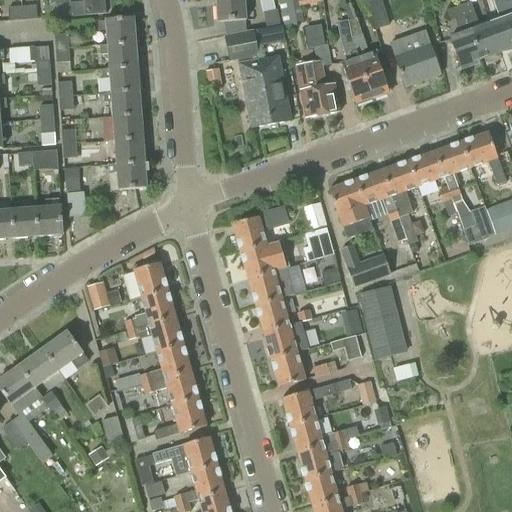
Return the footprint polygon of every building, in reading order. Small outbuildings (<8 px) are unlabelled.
[(243,0),(216,0),(218,24),(245,22),(243,0)] [(294,0),(278,4),(284,27),(302,22),(296,0),(294,0)] [(364,0),(375,32),(389,27),(380,0),(364,0)] [(492,0),(500,21),(490,25),(500,53),(511,48),(511,25),(504,2),(503,0),(492,0)] [(511,0),(503,0),(504,2),(511,25),(511,0)] [(103,2),(70,5),(71,18),(104,16),(103,2)] [(470,3),(461,6),(481,60),(500,53),(490,25),(479,29),(470,3)] [(71,18),(70,5),(46,7),(47,20),(71,18)] [(481,60),(461,6),(447,12),(450,22),(454,21),(459,36),(450,39),(460,68),(481,60)] [(36,7),(23,8),(24,22),(37,21),(36,7)] [(24,22),(23,8),(8,9),(9,23),(24,22)] [(276,11),(262,14),(265,28),(279,25),(276,11)] [(349,22),(348,22),(351,39),(371,100),(389,94),(376,55),(365,59),(363,51),(366,50),(354,13),(346,16),(349,22)] [(100,48),(100,49),(136,46),(134,21),(98,23),(99,32),(106,32),(108,47),(100,48)] [(351,39),(348,22),(337,24),(340,44),(345,58),(348,56),(351,64),(342,66),(355,106),(371,100),(351,39)] [(310,28),(314,47),(330,43),(326,25),(310,28)] [(245,33),(224,37),(229,64),(259,59),(254,32),(245,33)] [(439,76),(429,47),(424,32),(390,44),(405,88),(439,76)] [(54,37),(55,52),(69,51),(68,36),(54,37)] [(101,72),(101,73),(137,70),(136,46),(100,49),(100,56),(108,56),(110,71),(101,72)] [(317,65),(303,67),(308,90),(301,91),(306,120),(340,114),(335,85),(326,87),(322,67),(331,66),(328,46),(314,48),(317,65)] [(5,78),(36,75),(50,73),(48,48),(34,49),(9,51),(9,52),(10,65),(35,63),(36,70),(4,73),(5,78)] [(69,51),(55,52),(56,65),(70,64),(69,51)] [(279,59),(259,63),(271,126),(291,122),(279,59)] [(271,126),(259,63),(239,66),(252,130),(271,126)] [(103,96),(139,93),(137,70),(101,73),(102,80),(110,80),(111,95),(103,96)] [(217,70),(204,73),(208,91),(221,88),(217,70)] [(50,73),(36,75),(37,88),(51,87),(50,73)] [(58,85),(59,100),(73,99),(72,84),(58,85)] [(112,104),(113,119),(141,117),(139,93),(103,96),(104,105),(112,104)] [(73,99),(59,100),(60,112),(73,112),(73,99)] [(39,107),(40,123),(54,122),(53,107),(39,107)] [(113,119),(115,142),(143,140),(141,117),(113,119)] [(54,122),(40,123),(41,138),(55,135),(54,122)] [(61,132),(62,147),(76,145),(75,131),(61,132)] [(488,135),(461,145),(470,170),(488,163),(496,186),(505,183),(497,160),(488,135)] [(115,142),(117,166),(145,164),(143,140),(115,142)] [(76,145),(62,147),(63,161),(77,159),(76,145)] [(461,145),(435,154),(444,179),(443,179),(447,189),(451,201),(452,201),(454,206),(462,203),(453,176),(470,170),(461,145)] [(46,153),(32,154),(33,168),(47,166),(46,153)] [(33,168),(32,154),(18,155),(19,169),(33,168)] [(435,154),(408,163),(417,189),(443,179),(444,179),(435,154)] [(396,168),(382,173),(398,219),(407,216),(412,214),(405,193),(417,189),(408,163),(405,165),(404,164),(395,167),(396,168)] [(145,164),(117,166),(117,167),(108,167),(108,176),(118,175),(119,191),(147,189),(145,164)] [(382,173),(356,182),(365,208),(381,202),(389,223),(398,219),(382,173)] [(65,180),(66,195),(80,194),(79,180),(65,180)] [(356,182),(329,192),(338,217),(346,240),(372,231),(364,208),(365,208),(356,182)] [(447,189),(439,192),(443,204),(451,201),(447,189)] [(51,209),(35,210),(37,238),(63,236),(60,209),(59,209),(58,201),(50,201),(51,209)] [(303,209),(309,232),(326,227),(319,205),(303,209)] [(258,219),(232,226),(240,254),(266,247),(263,234),(289,226),(284,208),(257,216),(258,219)] [(35,210),(12,212),(14,240),(37,238),(35,210)] [(511,210),(495,217),(500,233),(501,233),(511,229),(511,210)] [(12,212),(0,213),(0,241),(14,240),(12,212)] [(407,216),(398,219),(406,242),(408,246),(417,243),(407,216)] [(474,227),(470,216),(459,220),(468,247),(484,241),(487,232),(485,224),(474,227)] [(266,247),(240,254),(248,281),(274,274),(284,271),(290,269),(282,242),(266,247)] [(323,246),(303,252),(306,264),(326,258),(323,246)] [(347,269),(354,289),(390,276),(383,256),(347,269)] [(141,300),(167,292),(160,264),(133,272),(141,300)] [(339,267),(325,273),(331,287),(345,281),(339,267)] [(274,274),(248,281),(256,308),(282,300),(274,274)] [(87,288),(93,313),(122,304),(118,292),(107,295),(103,283),(87,288)] [(389,290),(360,297),(376,361),(405,353),(389,290)] [(123,324),(126,333),(175,319),(167,292),(141,300),(145,314),(134,318),(135,321),(123,324)] [(282,300),(256,308),(263,335),(312,321),(309,312),(287,319),(282,300)] [(344,314),(349,333),(363,329),(358,310),(344,314)] [(156,353),(183,346),(175,319),(126,333),(129,342),(140,339),(140,340),(152,337),(156,353)] [(312,321),(263,335),(271,362),(297,354),(292,336),(314,329),(312,321)] [(67,334),(41,352),(57,373),(71,363),(77,371),(88,363),(67,334)] [(330,345),(332,353),(344,350),(347,363),(361,359),(355,337),(330,345)] [(162,371),(139,377),(141,387),(190,373),(186,358),(187,358),(185,349),(184,350),(183,346),(156,353),(162,371)] [(102,352),(107,367),(121,362),(117,347),(102,352)] [(41,352),(17,370),(40,400),(42,399),(35,389),(57,373),(41,352)] [(297,354),(271,362),(279,389),(305,382),(297,354)] [(326,366),(312,370),(315,379),(329,376),(326,366)] [(393,370),(396,383),(412,379),(409,366),(393,370)] [(17,370),(0,381),(0,392),(11,407),(17,416),(21,414),(40,400),(17,370)] [(167,389),(172,408),(198,400),(190,373),(141,387),(144,396),(167,389)] [(127,378),(114,382),(118,393),(130,390),(127,378)] [(308,393),(282,401),(290,428),(316,421),(311,403),(351,391),(349,381),(308,393)] [(357,388),(362,407),(376,404),(371,384),(357,388)] [(68,416),(51,393),(41,400),(58,423),(68,416)] [(198,400),(172,408),(177,426),(153,432),(156,442),(206,428),(198,400)] [(153,424),(150,414),(125,422),(131,444),(144,440),(141,428),(153,424)] [(101,422),(108,446),(123,441),(117,418),(101,422)] [(26,420),(16,428),(27,444),(42,463),(52,456),(26,420)] [(316,421),(290,428),(298,455),(345,442),(354,439),(355,439),(353,430),(321,439),(316,421)] [(12,422),(1,430),(16,452),(27,444),(16,428),(12,422)] [(176,479),(191,475),(191,474),(217,467),(209,439),(152,455),(155,466),(171,462),(176,479)] [(345,442),(298,455),(301,469),(303,478),(304,478),(305,482),(331,475),(342,472),(337,453),(348,450),(345,442)] [(101,448),(88,456),(96,468),(108,460),(101,448)] [(377,467),(381,481),(400,476),(396,462),(377,467)] [(196,493),(174,499),(176,507),(188,504),(198,501),(225,494),(220,479),(221,478),(219,470),(218,470),(217,467),(191,474),(191,475),(196,493)] [(306,484),(305,484),(307,493),(308,493),(313,509),(338,502),(338,501),(331,475),(305,482),(306,484)] [(165,495),(161,483),(145,488),(149,500),(165,495)] [(367,483),(344,490),(347,499),(361,496),(360,495),(370,492),(367,483)] [(390,490),(393,503),(403,501),(399,488),(390,490)] [(225,494),(198,501),(201,511),(230,511),(230,509),(229,509),(225,494)] [(338,502),(313,509),(313,511),(341,511),(341,510),(363,504),(361,496),(347,499),(338,501),(338,502)] [(161,499),(149,502),(151,511),(159,511),(164,511),(162,502),(161,499)]
